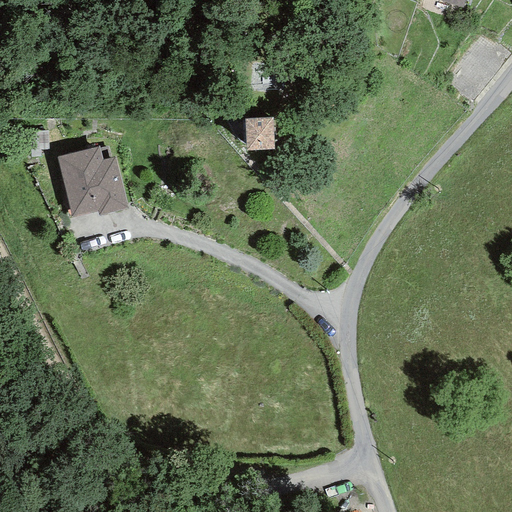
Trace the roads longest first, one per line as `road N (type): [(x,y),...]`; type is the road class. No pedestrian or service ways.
road 1 (residential): [(368,459),(345,367),(346,290),(391,214),(511,72)]
road 2 (track): [(311,475),(170,466),(116,444),(73,401),(0,259)]
road 3 (unclassified): [(232,511),(279,487),(368,459)]
